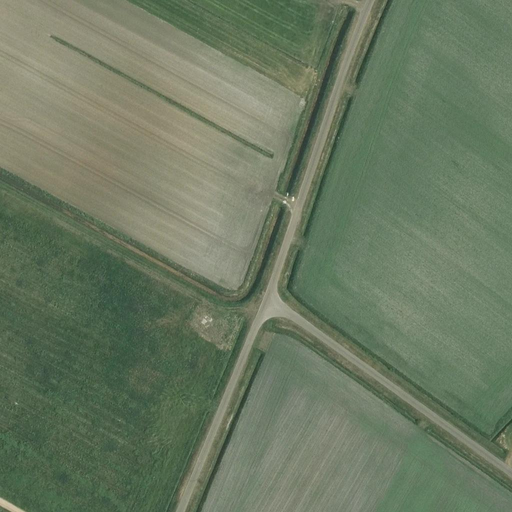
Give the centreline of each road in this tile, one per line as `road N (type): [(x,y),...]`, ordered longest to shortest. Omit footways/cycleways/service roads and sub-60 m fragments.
road 1 (unclassified): [(267,297),(370,0)]
road 2 (unclassified): [(511,473),(267,297)]
road 3 (unclassified): [(180,511),(267,297)]
